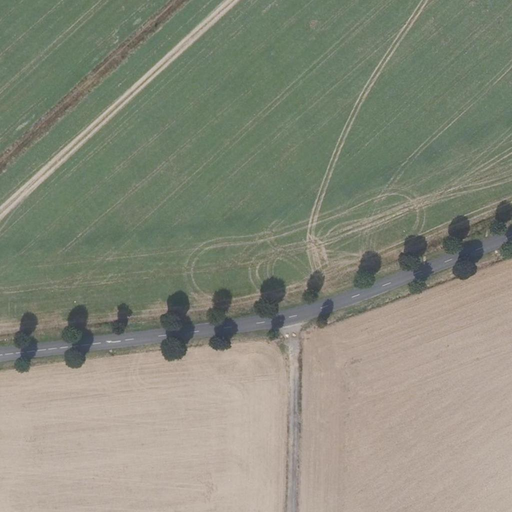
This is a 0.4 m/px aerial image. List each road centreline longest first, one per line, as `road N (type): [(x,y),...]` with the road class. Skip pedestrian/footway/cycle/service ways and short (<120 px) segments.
road 1 (tertiary): [(511,237),(300,321),(0,356)]
road 2 (track): [(0,165),(179,0)]
road 3 (unknown): [(300,321),(293,511)]
